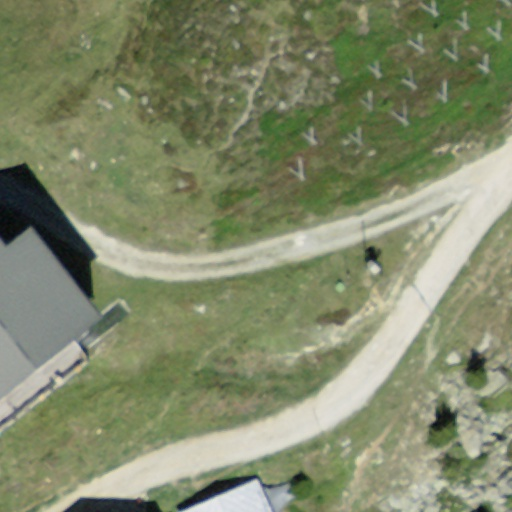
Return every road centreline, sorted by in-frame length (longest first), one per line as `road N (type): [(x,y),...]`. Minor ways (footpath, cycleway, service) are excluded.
road 1 (track): [(509,171),(375,360),(306,428),(67,511)]
road 2 (track): [(509,171),(241,264),(170,267),(100,247),(0,192)]
